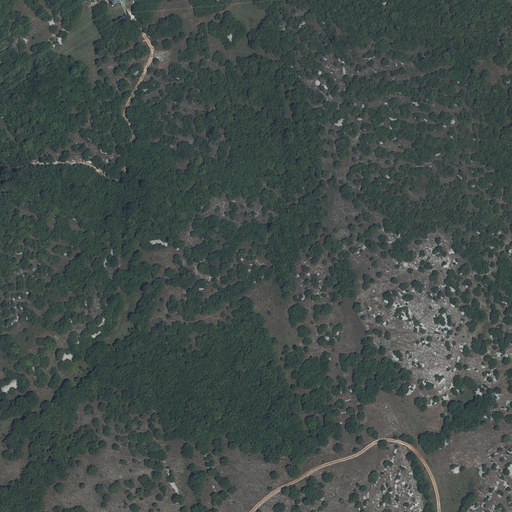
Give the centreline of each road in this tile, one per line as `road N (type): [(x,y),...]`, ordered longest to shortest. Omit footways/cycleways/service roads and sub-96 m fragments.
road 1 (track): [(0,166),(83,159),(115,183),(141,184),(229,134),(303,142),(337,98),(511,45)]
road 2 (track): [(438,511),(427,464),(398,440),(378,440),(325,465),(252,511)]
